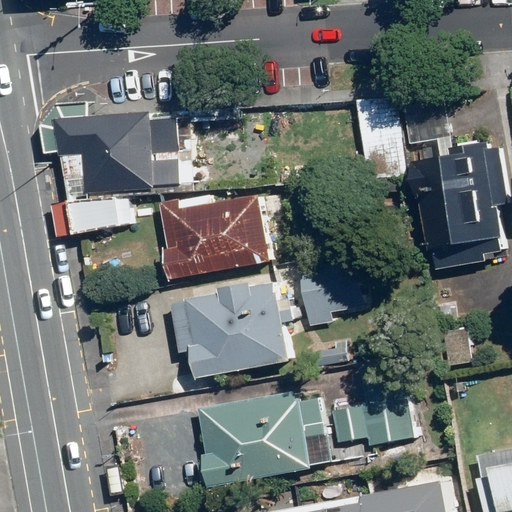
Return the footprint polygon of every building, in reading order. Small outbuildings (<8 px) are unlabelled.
[(397,95),(357,100),(367,173),(407,168),(397,95)] [(448,99),(407,105),(413,143),(453,137),(448,99)] [(50,152),(56,151),(54,118),(87,115),(87,102),(68,103),(55,104),(49,113),(39,126),(44,153),(50,152)] [(56,151),(57,155),(59,155),(82,153),(85,194),(87,194),(155,189),(154,185),(181,183),(177,116),(150,118),(149,111),(87,115),(54,118),(56,151)] [(454,155),(417,162),(432,251),(440,250),(443,267),(508,256),(505,238),(511,236),(511,220),(499,146),(490,147),(489,141),(452,147),(454,155)] [(88,200),(87,194),(85,194),(82,153),(59,155),(68,202),(88,200)] [(162,250),(168,280),(270,261),(257,195),(212,203),(210,195),(179,201),(179,199),(159,203),(168,249),(162,250)] [(68,202),(65,202),(71,235),(130,223),(128,198),(88,200),(68,202)] [(66,235),(71,235),(65,202),(60,203),(49,205),(55,237),(66,235)] [(310,326),(333,322),(331,312),(370,305),(362,262),(300,273),(310,326)] [(184,301),(169,303),(178,352),(189,350),(194,378),(288,361),(281,322),(293,320),(289,299),(277,301),(276,292),(274,293),(272,284),(249,288),(248,282),(216,288),(217,293),(183,299),(184,301)] [(315,352),(317,366),(350,360),(346,340),(335,342),(336,348),(315,352)] [(298,391),(198,408),(206,454),(202,454),(208,487),(312,469),(307,436),(327,433),(321,399),(300,403),(298,391)] [(337,410),(332,411),(337,442),(367,438),(369,445),(414,438),(408,397),(337,408),(337,410)] [(501,474),(488,477),(495,511),(511,511),(511,461),(499,464),(501,474)] [(459,511),(453,478),(373,493),(273,511),(459,511)]
